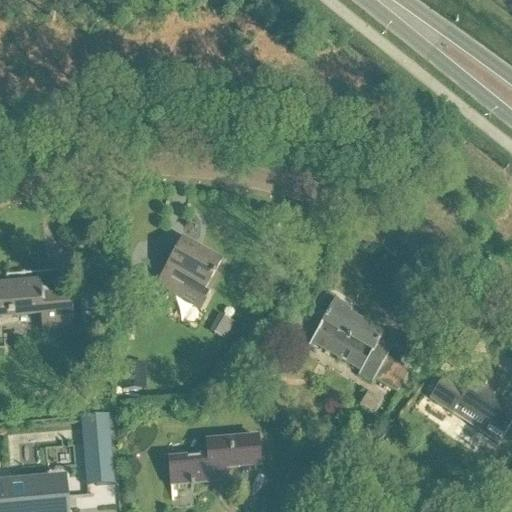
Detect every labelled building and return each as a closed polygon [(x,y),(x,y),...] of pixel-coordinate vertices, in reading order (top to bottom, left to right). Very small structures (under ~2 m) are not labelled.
[(158,289),(200,313),(211,294),(206,291),(221,264),(183,243),(158,289)] [(0,288),(0,321),(41,318),(42,332),(67,330),(66,323),(71,322),(69,299),(38,302),(37,285),(0,288)] [(79,298),(82,330),(100,328),(97,296),(79,298)] [(376,349),(383,337),(348,317),(350,315),(345,312),(347,308),(335,301),(333,305),(325,300),(318,312),(326,317),(311,344),(361,373),(358,377),(372,385),(387,359),(386,359),(388,356),(376,349)] [(223,312),(212,329),(225,337),(236,321),(223,312)] [(447,348),(435,366),(443,372),(455,354),(447,348)] [(230,383),(251,394),(257,383),(247,378),(250,371),(239,365),(230,383)] [(145,391),(144,367),(121,368),(122,392),(145,391)] [(446,376),(429,401),(498,447),(511,425),(511,409),(494,398),(499,390),(478,376),(468,391),(446,376)] [(379,402),(367,395),(358,409),(371,416),(379,402)] [(97,446),(82,447),(85,484),(95,483),(96,489),(114,488),(108,418),(95,419),(97,446)] [(207,461),(168,464),(170,488),(226,483),(225,472),(259,470),(257,442),(205,446),(207,461)] [(0,511),(64,511),(62,492),(62,485),(49,486),(49,482),(21,485),(22,489),(11,490),(11,487),(10,487),(0,488),(0,511)]
